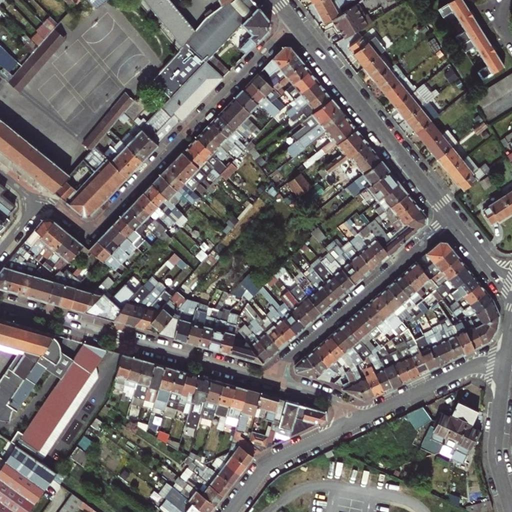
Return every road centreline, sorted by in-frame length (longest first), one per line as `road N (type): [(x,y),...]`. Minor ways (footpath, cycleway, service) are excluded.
road 1 (residential): [(29,197),(79,226),(100,224),(294,22)]
road 2 (residential): [(0,300),(278,381)]
road 3 (residential): [(294,22),(451,218)]
road 4 (residential): [(278,381),(292,352),(451,218)]
road 5 (residential): [(230,511),(269,464),(357,421)]
road 6 (residential): [(357,421),(466,368),(503,364)]
road 7 (residential): [(511,506),(495,448),(503,364)]
